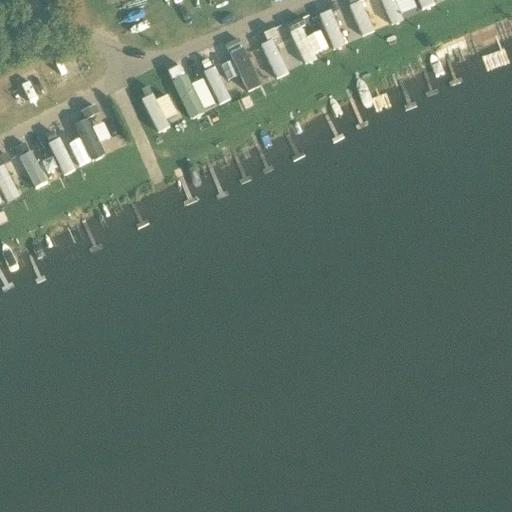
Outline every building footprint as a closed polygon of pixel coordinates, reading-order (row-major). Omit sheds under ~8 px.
[(380,0),(387,23),(415,16),(410,0),(380,0)] [(432,0),(416,0),(422,13),(436,7),(432,0)] [(355,40),(373,34),(363,3),(345,8),(355,40)] [(333,12),(321,15),(331,54),(343,51),(333,12)] [(287,24),(303,67),(316,62),(300,19),(287,24)] [(315,55),(327,50),(320,33),(307,38),(315,55)] [(278,84),(291,77),(272,41),(260,47),(278,84)] [(245,92),(259,87),(245,51),(231,56),(245,92)] [(215,110),(204,80),(189,86),(182,67),(169,71),(187,120),(215,110)] [(217,69),(205,73),(217,108),(229,103),(217,69)] [(271,85),(249,93),(253,102),(274,94),(271,85)] [(0,90),(0,112),(12,108),(5,88),(0,90)] [(169,96),(155,101),(150,89),(139,93),(155,136),(169,131),(166,121),(176,117),(169,96)] [(103,130),(93,133),(89,121),(63,130),(70,154),(85,149),(90,163),(105,158),(101,146),(108,143),(103,130)] [(62,139),(49,143),(61,177),(73,173),(62,139)] [(35,153),(20,158),(31,191),(46,187),(35,153)] [(53,158),(43,162),(49,178),(60,174),(53,158)] [(0,195),(4,205),(18,200),(6,167),(0,168),(0,195)]
